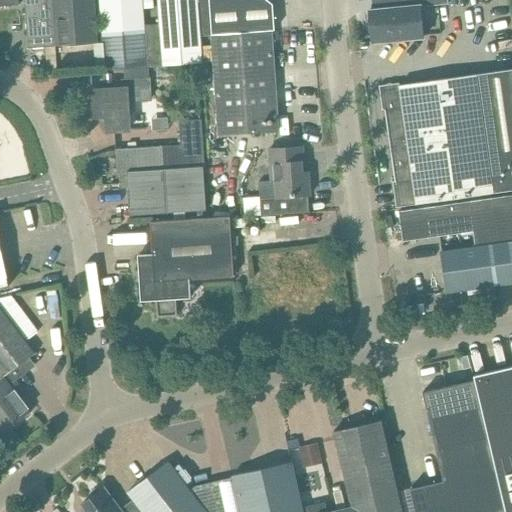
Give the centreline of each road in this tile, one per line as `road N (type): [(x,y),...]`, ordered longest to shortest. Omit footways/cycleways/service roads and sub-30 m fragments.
road 1 (unclassified): [(102,419),(77,219),(36,112),(0,84)]
road 2 (unclassified): [(376,354),(333,0)]
road 3 (unclassified): [(102,419),(376,354)]
road 4 (unclassified): [(376,354),(511,326)]
road 5 (unclassified): [(0,498),(102,419)]
